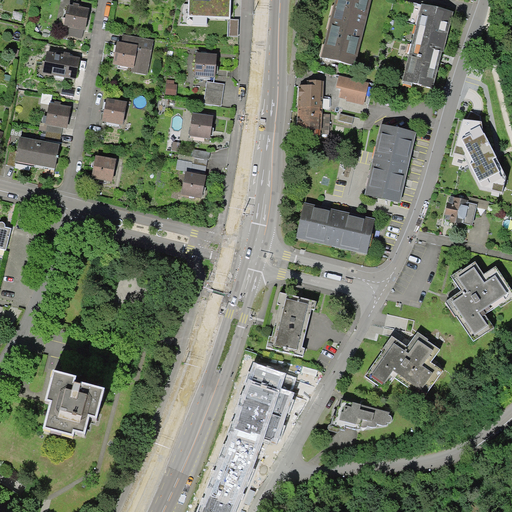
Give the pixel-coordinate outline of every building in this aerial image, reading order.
[(185,0),(185,10),(197,10),(197,16),(217,16),(217,0),(185,0)] [(336,0),(322,59),(352,67),(368,0),(336,0)] [(72,6),(72,9),(67,8),(65,20),(61,20),(59,29),(63,30),(62,35),(80,39),(81,30),(83,31),(87,12),(76,10),(77,7),(72,6)] [(421,6),(401,83),(431,90),(439,60),(440,54),(442,54),(452,14),(421,6)] [(132,69),(133,65),(147,67),(151,43),(122,38),(120,45),(116,45),(112,65),(132,69)] [(68,56),(63,55),(62,58),(46,55),(42,74),(74,80),(78,61),(67,59),(68,56)] [(195,56),(194,77),(214,78),(215,58),(195,56)] [(361,103),(366,86),(339,79),(337,89),(342,90),(340,98),(361,103)] [(202,105),(218,108),(221,85),(205,83),(202,105)] [(319,135),(327,135),(328,119),(319,119),(321,84),(311,83),(311,88),(299,88),(299,90),(298,90),(297,94),(297,98),(299,98),(298,120),(296,120),(296,124),(295,128),(297,128),(297,130),(308,131),(308,136),(318,137),(319,135)] [(39,103),(48,105),(49,97),(41,95),(39,103)] [(106,101),(102,122),(121,125),(125,105),(106,101)] [(45,125),(46,125),(61,128),(65,129),(68,110),(58,108),(59,105),(54,104),(53,107),(49,106),(45,125)] [(337,122),(351,125),(352,119),(339,115),(337,122)] [(192,117),(189,137),(208,140),(211,120),(192,117)] [(481,123),(463,120),(454,154),(465,157),(482,189),(502,193),(506,176),(484,134),(481,123)] [(60,136),(61,128),(46,125),(45,133),(60,136)] [(409,155),(414,135),(380,127),(364,196),(397,204),(398,204),(403,184),(409,155)] [(58,143),(60,136),(45,133),(43,140),(58,143)] [(18,140),(15,153),(8,152),(5,167),(14,168),(15,161),(34,165),(38,144),(18,140)] [(34,165),(53,169),(57,148),(38,144),(34,165)] [(193,151),(191,158),(193,159),(192,165),(205,168),(206,161),(208,161),(209,154),(193,151)] [(95,158),(91,179),(110,182),(114,162),(95,158)] [(182,172),(181,174),(184,175),(180,195),(200,199),(204,178),(194,176),(194,173),(204,175),(205,168),(192,165),(191,165),(191,164),(176,161),(174,171),(182,172)] [(476,207),(449,200),(444,221),(471,227),(476,207)] [(304,205),(296,239),(365,255),(373,221),(353,217),(324,210),(304,205)] [(0,250),(4,252),(10,230),(4,228),(4,225),(1,224),(0,224),(0,223),(0,250)] [(484,316),(511,297),(511,294),(495,268),(482,277),(474,264),(451,280),(460,293),(445,303),(472,343),(493,329),(484,316)] [(271,351),(298,358),(312,303),(284,296),(281,307),(278,306),(270,339),(273,340),(271,351)] [(393,379),(422,400),(442,372),(430,364),(438,351),(416,335),(406,349),(392,339),(364,378),(384,392),(393,379)] [(47,404),(40,432),(71,440),(73,435),(83,437),(88,419),(96,421),(104,390),(79,384),(78,386),(73,384),(74,378),(50,372),(42,403),(47,404)] [(334,417),(332,417),(329,428),(343,432),(344,428),(353,431),(358,430),(359,426),(369,428),(374,428),(375,425),(381,427),(384,426),(388,414),(358,407),(359,404),(353,403),(353,405),(340,402),(338,409),(337,408),(334,417)]
